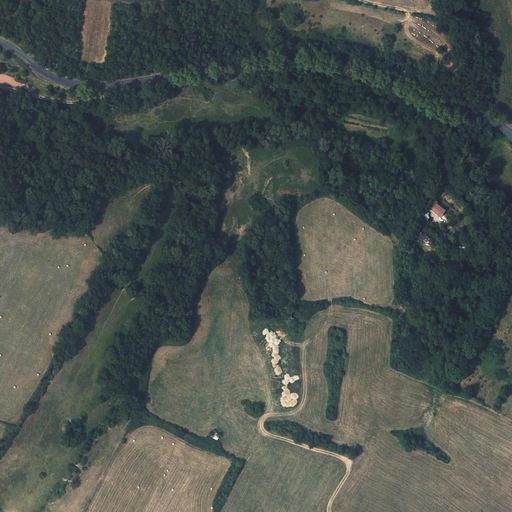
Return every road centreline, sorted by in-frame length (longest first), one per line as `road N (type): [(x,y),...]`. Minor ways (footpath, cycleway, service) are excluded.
road 1 (tertiary): [(0,40),(42,71),(87,85),(316,54),(378,71),(511,139)]
road 2 (track): [(328,511),(348,461),(261,427),(266,415),(291,413),(303,400),(302,344)]
road 3 (track): [(0,86),(72,102),(127,83)]
